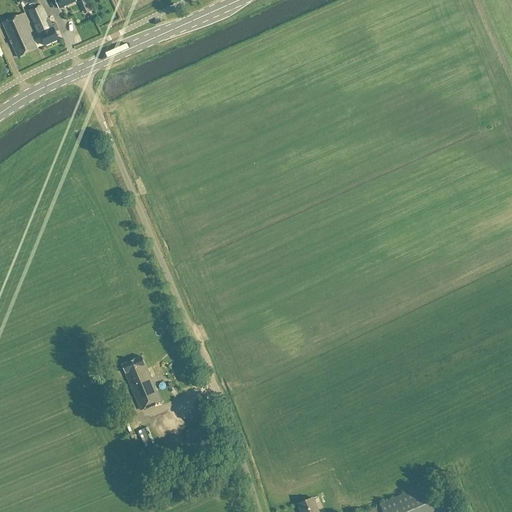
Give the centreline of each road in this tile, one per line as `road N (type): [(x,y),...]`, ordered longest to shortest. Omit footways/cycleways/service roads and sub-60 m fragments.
road 1 (unclassified): [(261,511),(81,72)]
road 2 (secondary): [(81,72),(244,0)]
